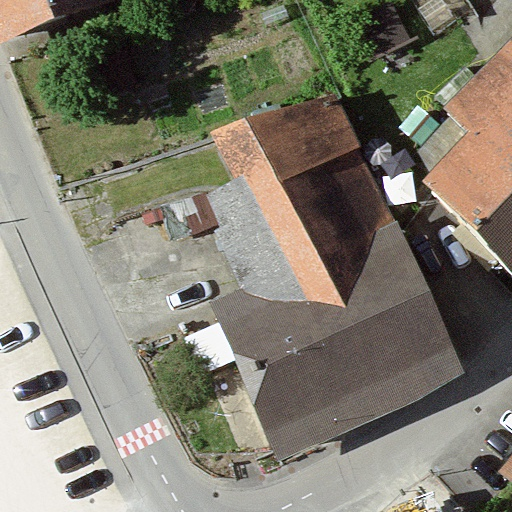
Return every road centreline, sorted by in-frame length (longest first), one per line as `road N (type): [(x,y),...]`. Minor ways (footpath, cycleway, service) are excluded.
road 1 (unclassified): [(0,119),(182,511)]
road 2 (residential): [(273,511),(511,372)]
